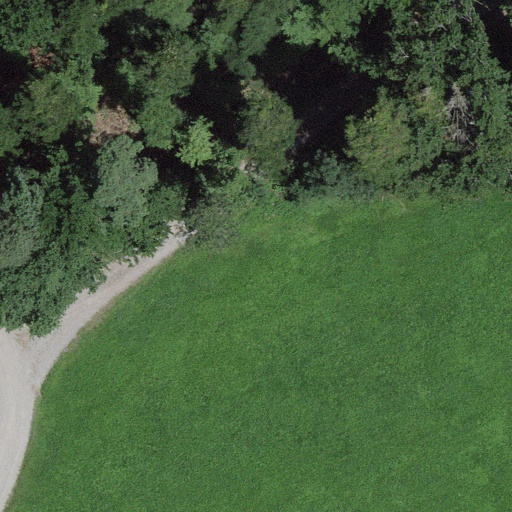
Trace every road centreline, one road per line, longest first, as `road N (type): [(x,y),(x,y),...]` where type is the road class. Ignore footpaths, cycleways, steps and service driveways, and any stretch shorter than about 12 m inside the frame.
road 1 (track): [(462,0),(27,341)]
road 2 (track): [(27,341),(0,472)]
